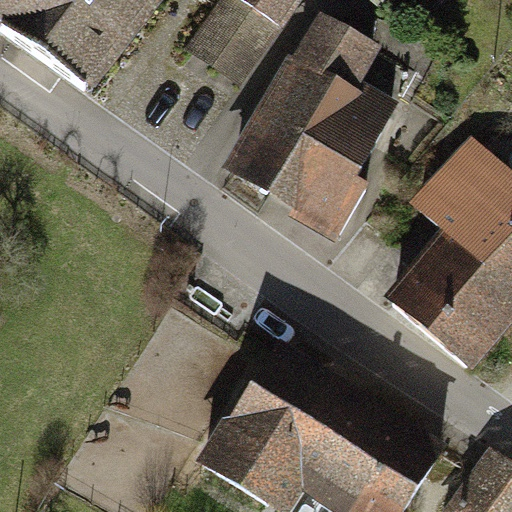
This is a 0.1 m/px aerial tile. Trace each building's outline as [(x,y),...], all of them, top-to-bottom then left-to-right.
[(0,0),(0,31),(104,105),(179,0),(0,0)] [(260,89),(295,36),(244,3),(239,0),(234,0),(201,51),(260,89)] [(245,0),(244,3),(295,36),(317,0),(245,0)] [(330,21),(269,118),(372,183),(409,125),(347,86),(352,78),(373,92),(393,60),(330,21)] [(352,250),(388,193),(372,183),(269,118),(233,175),(352,250)] [(454,231),(511,280),(511,180),(474,148),(434,195),(463,220),(454,231)] [(486,377),(511,346),(511,280),(454,231),(395,298),(486,377)] [(412,511),(447,458),(291,357),(214,476),(270,511),(307,511),(317,498),(338,511),(412,511)] [(511,511),(511,468),(491,455),(453,511),(511,511)]
